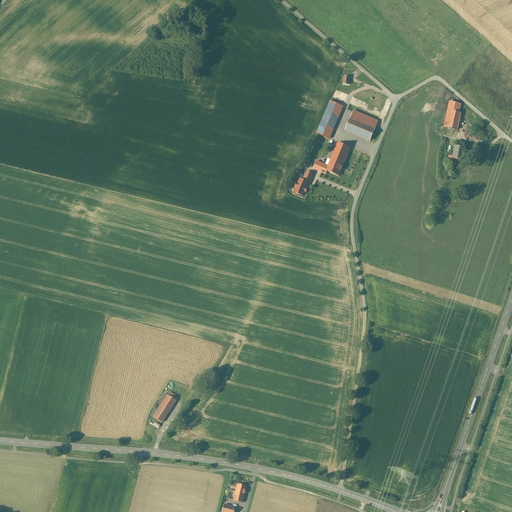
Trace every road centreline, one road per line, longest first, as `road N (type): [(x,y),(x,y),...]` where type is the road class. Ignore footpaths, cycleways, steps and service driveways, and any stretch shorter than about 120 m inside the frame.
road 1 (unclassified): [(398,97),(350,205),(365,319),(340,491)]
road 2 (secondary): [(340,491),(182,456),(0,441)]
road 3 (secondary): [(437,511),(511,297)]
road 4 (unclassified): [(280,0),(398,97)]
road 5 (unclassified): [(398,97),(437,78),(511,141)]
